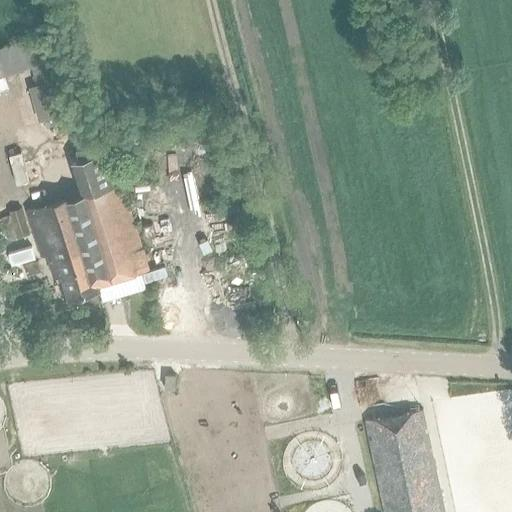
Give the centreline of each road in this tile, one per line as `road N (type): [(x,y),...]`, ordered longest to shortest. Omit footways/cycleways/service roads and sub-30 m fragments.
road 1 (tertiary): [(0,358),(136,349),(511,369)]
road 2 (track): [(497,368),(496,312),(432,0)]
road 3 (unknown): [(292,357),(205,0)]
road 4 (track): [(334,359),(365,511)]
